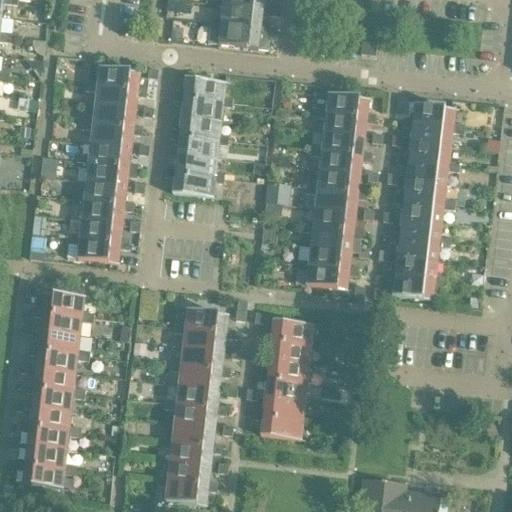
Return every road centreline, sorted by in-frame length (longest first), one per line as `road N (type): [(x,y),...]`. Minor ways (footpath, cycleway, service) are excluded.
road 1 (residential): [(504,95),(286,69)]
road 2 (residential): [(153,228),(173,57)]
road 3 (residential): [(379,374),(508,392),(511,361)]
road 4 (residential): [(0,266),(146,285)]
road 5 (residential): [(511,329),(387,314)]
